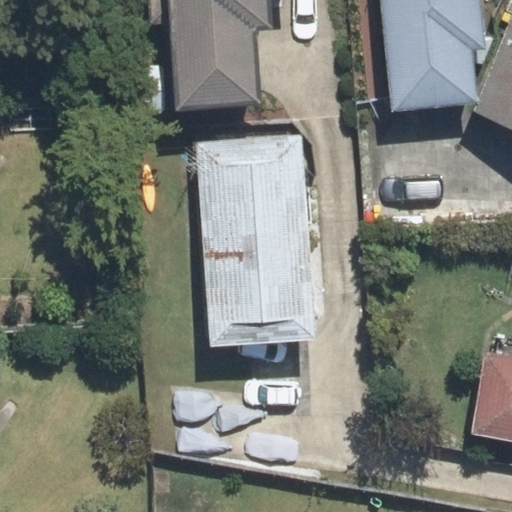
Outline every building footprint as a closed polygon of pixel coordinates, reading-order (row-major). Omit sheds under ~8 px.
[(124,66),(125,113),(238,110),(236,27),(252,26),(251,0),(135,0),(136,18),(155,18),(156,65),(124,66)] [(368,0),(375,111),(466,105),(463,67),(483,66),(479,0),(368,0)] [(511,11),(467,114),(511,134),(511,11)] [(293,340),(291,135),(176,136),(177,170),(191,170),(193,341),(293,340)] [(511,356),(475,350),(459,433),(511,442),(511,356)]
